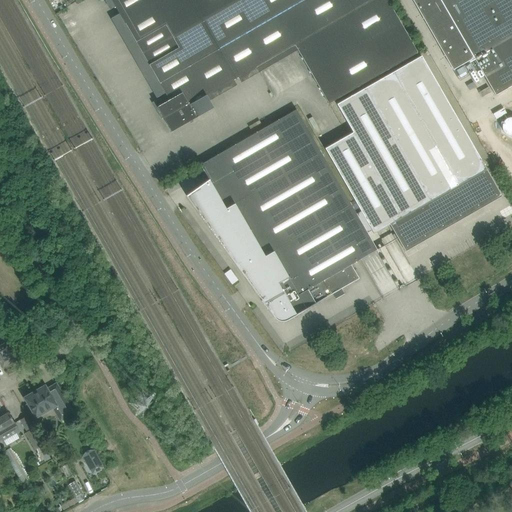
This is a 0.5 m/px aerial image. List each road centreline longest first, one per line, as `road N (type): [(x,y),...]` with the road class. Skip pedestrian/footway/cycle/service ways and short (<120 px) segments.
road 1 (tertiary): [(268,358),(193,257),(36,0)]
road 2 (tertiary): [(90,511),(181,486),(271,434)]
road 3 (tertiary): [(338,511),(511,417)]
road 4 (tertiary): [(380,372),(511,283)]
road 5 (unknown): [(417,0),(466,94),(489,105),(511,93)]
